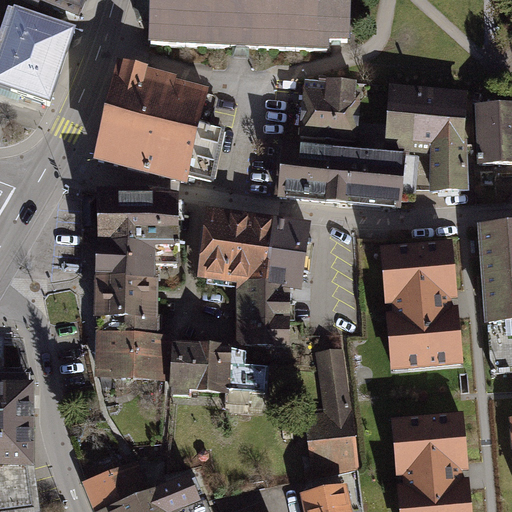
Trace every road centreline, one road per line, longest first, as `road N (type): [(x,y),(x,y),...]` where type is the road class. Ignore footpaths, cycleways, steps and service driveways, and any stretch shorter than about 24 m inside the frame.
road 1 (residential): [(44,171),(371,224),(511,216)]
road 2 (residential): [(78,511),(59,452),(38,324),(0,292)]
road 3 (primary): [(44,171),(69,130),(115,0)]
